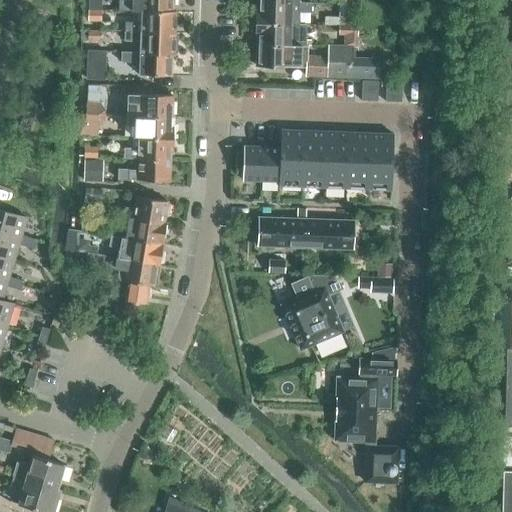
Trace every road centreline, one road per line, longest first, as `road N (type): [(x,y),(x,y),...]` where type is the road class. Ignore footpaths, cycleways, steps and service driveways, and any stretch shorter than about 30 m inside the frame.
road 1 (residential): [(115,445),(148,406),(198,294),(215,111)]
road 2 (residential): [(395,116),(215,111)]
